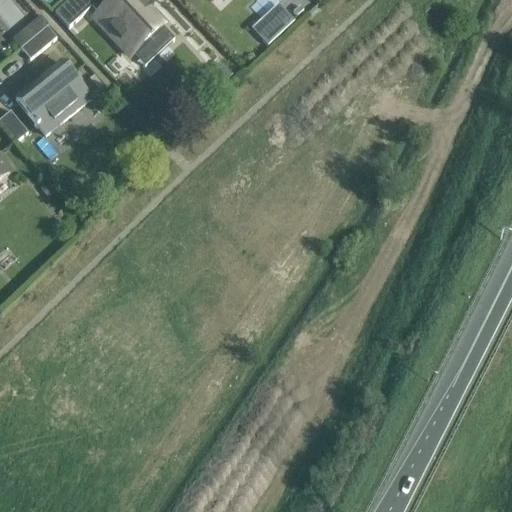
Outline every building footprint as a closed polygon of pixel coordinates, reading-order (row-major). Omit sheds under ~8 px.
[(78,0),(70,0),(55,14),(70,30),(89,12),(88,11),(78,0)] [(117,0),(99,0),(88,11),(89,12),(92,9),(99,17),(95,21),(131,58),(133,56),(143,46),(155,60),(175,42),(162,28),(163,28),(148,12),(154,7),(152,6),(150,8),(144,1),(144,0),(117,0)] [(282,22),(262,42),(268,48),(294,23),(283,11),(277,16),(282,22)] [(43,19),(30,30),(37,38),(47,29),(50,27),(43,19)] [(21,51),(30,62),(57,41),(47,29),(37,38),(21,51)] [(16,101),(29,117),(46,138),(91,101),(61,64),(38,83),(44,91),(23,108),(17,100),(16,101)] [(0,122),(0,125),(16,145),(28,135),(11,113),(0,122)] [(0,182),(11,173),(0,160),(0,182)] [(47,184),(40,191),(48,200),(56,194),(47,184)]
